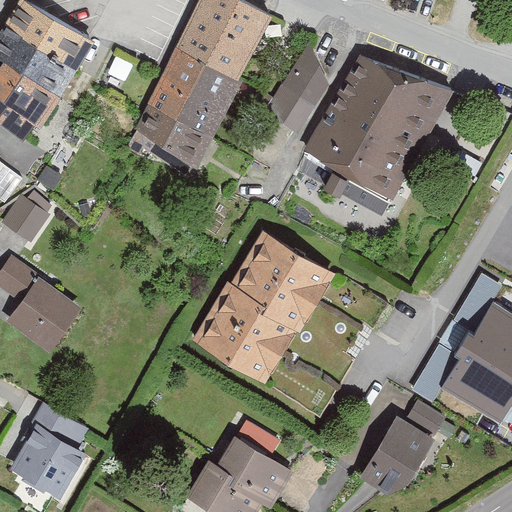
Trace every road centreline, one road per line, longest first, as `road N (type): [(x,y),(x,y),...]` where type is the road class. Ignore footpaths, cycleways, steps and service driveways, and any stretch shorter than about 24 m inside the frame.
road 1 (residential): [(320,511),(511,190)]
road 2 (residential): [(267,202),(374,16)]
road 3 (residential): [(511,80),(374,16)]
